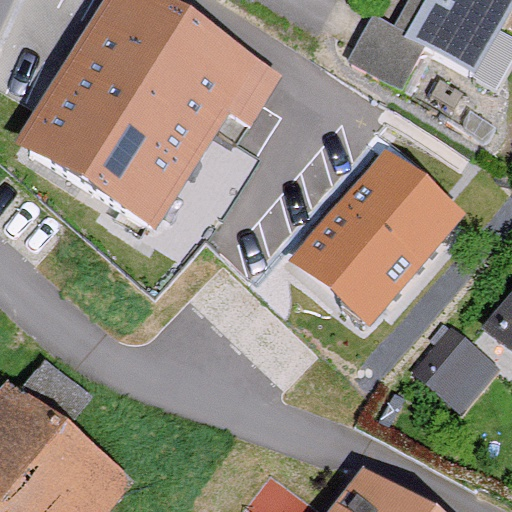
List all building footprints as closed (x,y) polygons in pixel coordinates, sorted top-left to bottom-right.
[(283,88),(147,0),(111,0),(14,149),(154,240),(231,121),(252,135),(283,88)] [(496,0),(410,0),(388,42),(349,21),(331,55),(383,82),(399,53),(452,81),(496,0)] [(465,226),(382,157),(287,268),(370,338),(465,226)] [(511,262),(460,330),(511,369),(511,262)] [(0,387),(0,511),(78,511),(109,475),(0,387)] [(410,511),(364,476),(336,511),(410,511)]
